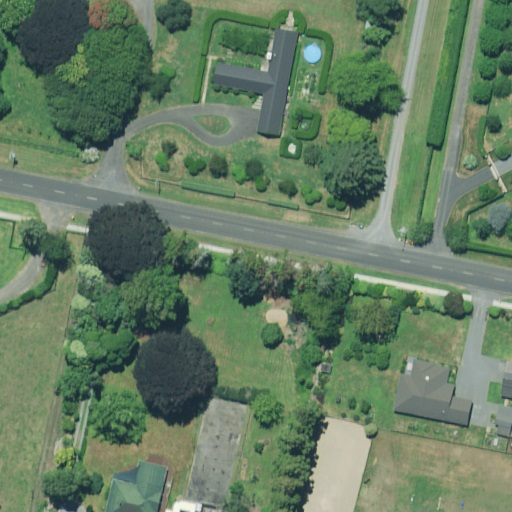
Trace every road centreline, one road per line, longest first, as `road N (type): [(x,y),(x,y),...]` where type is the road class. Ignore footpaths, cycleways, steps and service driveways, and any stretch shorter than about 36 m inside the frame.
road 1 (tertiary): [(376,256),(0,180)]
road 2 (unclassified): [(376,256),(423,0)]
road 3 (tertiary): [(511,283),(376,256)]
